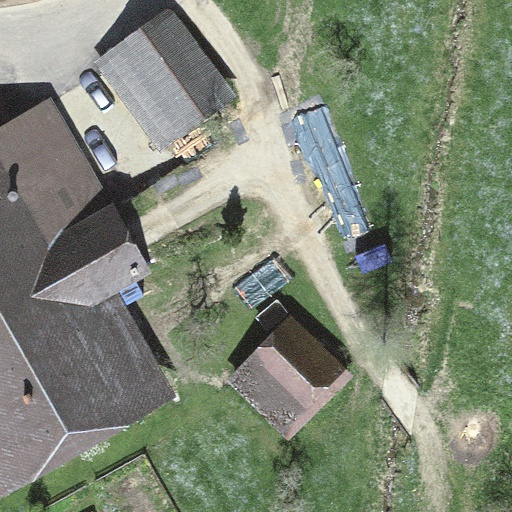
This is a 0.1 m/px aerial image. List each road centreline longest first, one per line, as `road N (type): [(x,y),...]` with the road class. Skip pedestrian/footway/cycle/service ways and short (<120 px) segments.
road 1 (track): [(182,0),(222,45),(279,203),(380,379),(413,420),(454,511)]
road 2 (track): [(0,57),(64,35),(116,0)]
road 3 (track): [(151,219),(268,165)]
